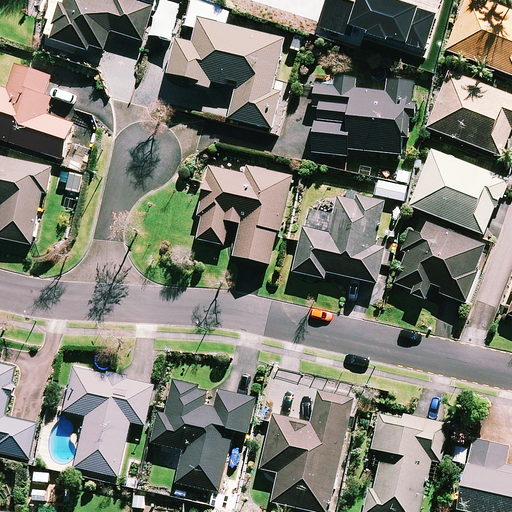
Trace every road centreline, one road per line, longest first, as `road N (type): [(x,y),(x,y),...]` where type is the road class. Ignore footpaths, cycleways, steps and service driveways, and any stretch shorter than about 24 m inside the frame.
road 1 (residential): [(99,301),(261,314),(467,362)]
road 2 (residential): [(144,154),(118,191),(99,301)]
road 3 (residential): [(467,362),(511,230)]
